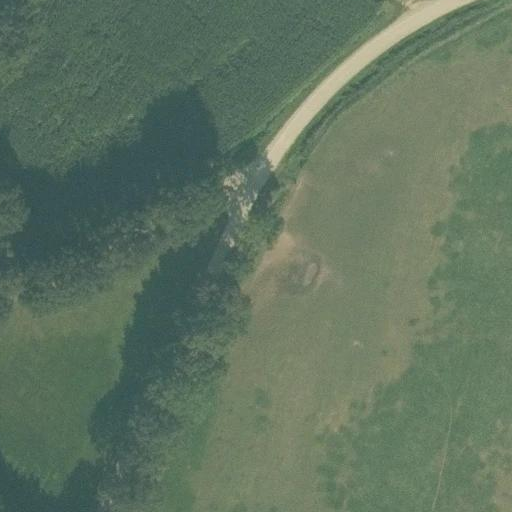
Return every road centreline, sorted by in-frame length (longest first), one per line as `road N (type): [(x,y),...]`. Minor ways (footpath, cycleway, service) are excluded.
road 1 (unclassified): [(103,511),(244,204),(279,147)]
road 2 (unclassified): [(0,277),(13,278),(223,181),(279,147)]
road 3 (unclassified): [(279,147),(374,50),(449,0)]
